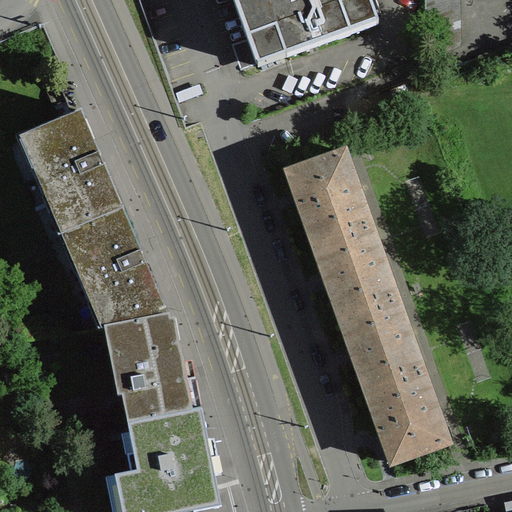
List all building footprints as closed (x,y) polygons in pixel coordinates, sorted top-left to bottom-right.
[(287,58),(376,26),(376,25),(378,24),(369,0),(232,0),(247,40),(256,64),(257,64),(258,67),(287,57),(287,58)] [(99,156),(101,155),(82,110),(25,134),(17,138),(18,140),(20,139),(60,234),(61,235),(124,209),(105,164),(103,165),(99,156)] [(314,246),(371,226),(360,195),(361,195),(361,194),(360,195),(354,197),(350,187),(356,185),(357,184),(356,184),(345,153),(288,173),(295,192),(294,192),(294,193),(295,192),(302,190),(306,200),(299,203),(298,203),(298,204),(299,203),(314,246)] [(160,317),(161,317),(159,309),(166,307),(147,262),(145,263),(141,253),(143,252),(124,209),(61,235),(60,235),(60,236),(76,273),(76,274),(77,276),(88,304),(89,303),(100,328),(100,329),(104,328),(151,319),(160,317)] [(340,318),(397,298),(386,267),(387,267),(387,266),(385,266),(380,269),(376,259),(382,256),(383,256),(382,256),(371,226),(314,246),(321,264),(320,264),(321,264),(326,262),(339,297),(334,299),(332,299),(333,300),(334,300),(340,318)] [(366,390),(422,370),(412,339),(413,339),(412,338),(411,339),(406,341),(402,331),(408,329),(409,328),(408,328),(397,298),(340,318),(347,336),(346,336),(346,337),(347,336),(352,335),(365,369),(359,371),(358,372),(359,373),(360,372),(366,390)] [(170,319),(169,315),(161,317),(160,317),(151,319),(104,328),(104,329),(118,396),(122,395),(128,424),(128,423),(201,409),(192,361),(186,362),(183,362),(180,344),(175,318),(171,319),(170,319)] [(0,344),(7,343),(52,336),(49,316),(31,319),(32,322),(0,326),(0,344)] [(7,343),(0,344),(0,358),(10,356),(7,343)] [(422,370),(366,390),(381,432),(380,432),(380,433),(381,433),(389,430),(392,441),(385,443),(384,443),(384,444),(385,444),(392,462),(448,442),(437,411),(438,411),(438,410),(437,411),(431,413),(428,403),(433,401),(435,400),(434,400),(433,400),(422,370)] [(122,511),(194,511),(220,505),(214,475),(220,472),(214,440),(207,440),(201,409),(128,423),(128,425),(130,433),(134,454),(128,455),(131,472),(115,475),(122,511)]
